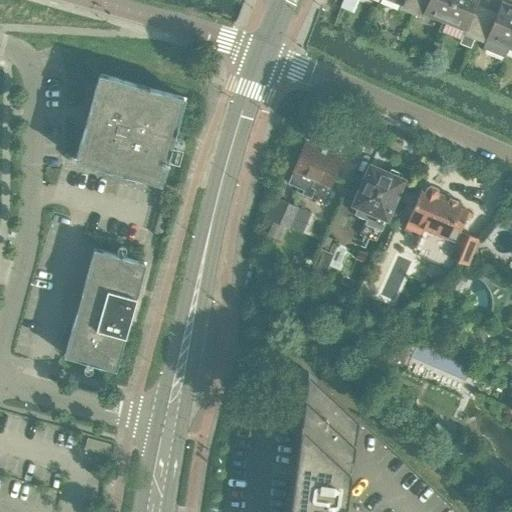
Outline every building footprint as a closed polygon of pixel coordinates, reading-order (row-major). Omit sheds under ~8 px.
[(388,0),(400,5),(399,9),(411,14),(416,0),(388,0)] [(416,0),(411,14),(423,19),(424,15),(444,22),(444,23),(453,0),(416,0)] [(453,0),(444,23),(440,32),(460,40),(459,42),(471,47),(474,39),(485,12),(474,8),(475,4),(476,0),(453,0)] [(485,12),(474,39),(486,44),(487,40),(507,48),(511,35),(511,6),(508,5),(501,2),(497,13),(496,17),(485,12)] [(161,184),(185,98),(99,74),(92,98),(97,99),(86,138),(81,136),(75,160),(161,184)] [(329,187),(343,155),(305,139),(288,183),(297,187),(295,191),(311,197),(314,189),(311,187),(313,180),(329,187)] [(369,165),(352,203),(356,205),(353,213),(365,218),(359,233),(376,240),(386,218),(403,179),(401,179),(401,173),(390,168),(387,173),(369,165)] [(460,229),(465,217),(467,211),(459,207),(461,203),(437,193),(436,188),(429,185),(425,188),(421,186),(406,221),(407,221),(405,226),(420,233),(423,227),(447,237),(446,238),(431,251),(446,268),(456,260),(468,265),(468,264),(467,264),(477,240),(479,240),(479,239),(464,233),(460,229)] [(292,229),(300,209),(275,198),(266,218),(292,229)] [(116,370),(128,327),(146,263),(94,248),(81,294),(86,295),(81,312),(76,311),(64,356),(116,370)] [(457,511),(307,371),(288,511),(457,511)] [(442,443),(450,434),(438,423),(429,432),(442,443)]
